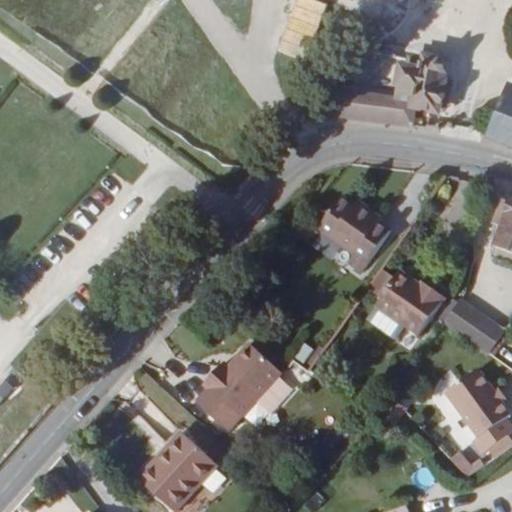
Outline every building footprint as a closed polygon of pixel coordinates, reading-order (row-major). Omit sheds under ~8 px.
[(332,117),(450,127),(451,57),(375,37),(363,64),(400,70),(396,97),(347,93),(332,117)] [(511,92),(505,90),(489,131),(511,140),(511,92)] [(499,208),(511,181),(511,173),(507,172),(492,205),(499,208)] [(511,181),(499,208),(490,227),(511,236),(511,181)] [(368,199),(354,188),(335,216),(358,234),(353,242),(367,252),(395,212),(381,203),(383,200),(373,192),(368,199)] [(386,245),(367,271),(381,281),(377,288),(407,310),(433,273),(417,262),(414,265),(405,259),(386,245)] [(414,265),(417,262),(409,255),(405,259),(414,265)] [(449,278),(434,299),(484,333),(499,310),(449,278)] [(214,355),(218,359),(251,390),(292,345),(260,315),(239,338),(234,333),(214,355)] [(305,335),(313,342),(326,326),(317,320),(305,335)] [(511,397),(504,388),(496,378),(479,354),(449,377),(483,422),(477,426),(485,438),(511,417),(511,407),(509,403),(511,400),(511,397)] [(501,374),(496,378),(504,388),(509,384),(501,374)] [(182,413),(135,456),(168,492),(215,450),(182,413)] [(449,461),(469,479),(481,466),(461,448),(449,461)] [(61,511),(89,511),(82,500),(61,511)] [(401,511),(393,500),(361,511),(401,511)]
